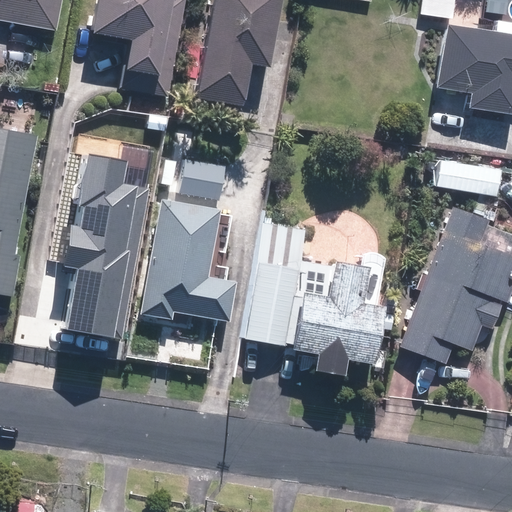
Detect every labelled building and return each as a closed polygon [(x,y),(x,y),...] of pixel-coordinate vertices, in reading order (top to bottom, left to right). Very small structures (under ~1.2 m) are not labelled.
[(0,0),(0,21),(54,31),(59,0),(0,0)] [(114,89),(164,99),(182,0),(91,0),(86,35),(123,42),(114,89)] [(206,0),(189,99),(236,107),(244,67),(263,70),(275,0),(206,0)] [(451,0),(418,0),(417,16),(450,19),(451,0)] [(437,50),(431,88),(467,93),(465,108),(511,113),(511,107),(511,35),(441,26),(437,50)] [(0,297),(10,299),(18,255),(12,254),(33,134),(0,128),(0,297)] [(79,268),(69,329),(124,338),(150,188),(124,183),(127,161),(88,154),(76,227),(72,227),(66,266),(79,268)] [(498,169),(435,160),(431,187),(494,197),(498,169)] [(222,167),(182,161),(177,195),(217,201),(222,167)] [(218,208),(156,198),(137,316),(168,321),(169,312),(226,321),(233,282),(207,278),(218,208)] [(448,208),(395,347),(443,365),(450,347),(469,354),(478,328),(492,333),(511,279),(511,247),(479,235),(485,221),(448,208)] [(303,228),(259,222),(240,343),(309,354),(307,370),(340,375),(342,359),(368,363),(377,305),(356,302),(361,268),(298,259),(303,228)]
